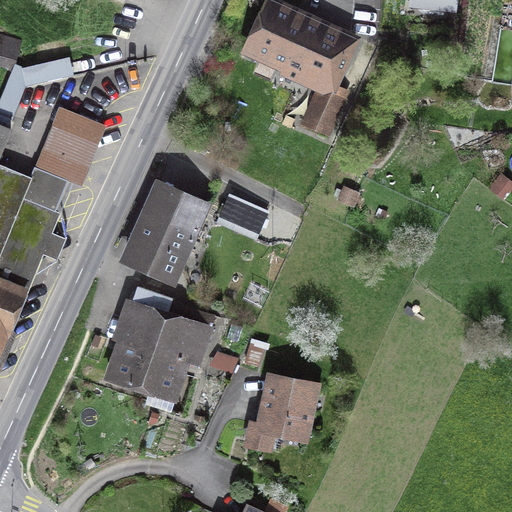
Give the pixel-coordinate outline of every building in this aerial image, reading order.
[(457,0),(415,0),(415,12),(456,15),(457,0)] [(342,45),(268,12),(253,47),(289,64),(285,74),(322,90),(342,45)] [(0,63),(11,67),(14,53),(0,48),(0,42),(1,39),(0,38),(0,63)] [(305,125),(325,134),(341,100),(321,91),(305,125)] [(0,152),(9,131),(0,127),(0,152)] [(0,327),(8,331),(58,205),(66,183),(34,170),(30,180),(0,168),(0,327)] [(505,202),(511,192),(511,186),(503,179),(492,192),(505,202)] [(122,258),(173,279),(203,208),(153,187),(122,258)] [(230,202),(220,222),(255,238),(264,217),(230,202)] [(212,323),(140,296),(111,374),(172,397),(185,362),(196,366),(212,323)] [(296,383),(266,375),(255,423),(285,430),(296,383)]
